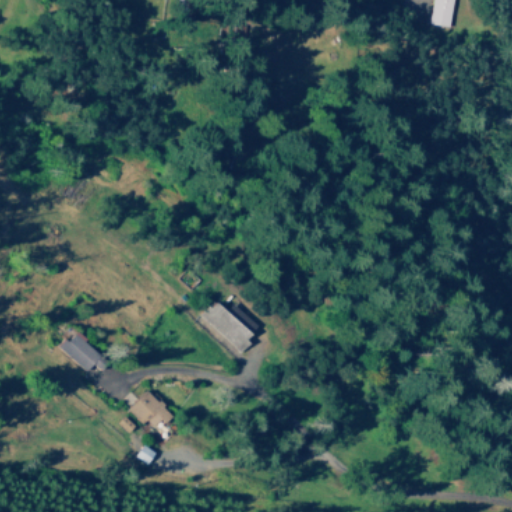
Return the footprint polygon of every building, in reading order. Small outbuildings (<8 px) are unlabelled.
[(429,0),(425,23),(446,26),(450,0),(429,0)] [(229,303),(223,310),(212,300),(197,316),(235,350),(256,327),(229,303)] [(52,347),(106,392),(120,375),(70,332),(64,340),(60,337),(52,347)] [(149,426),(155,419),(162,425),(170,417),(141,390),(122,409),(137,423),(141,418),(149,426)] [(122,432),(129,425),(119,415),(112,422),(122,432)]
